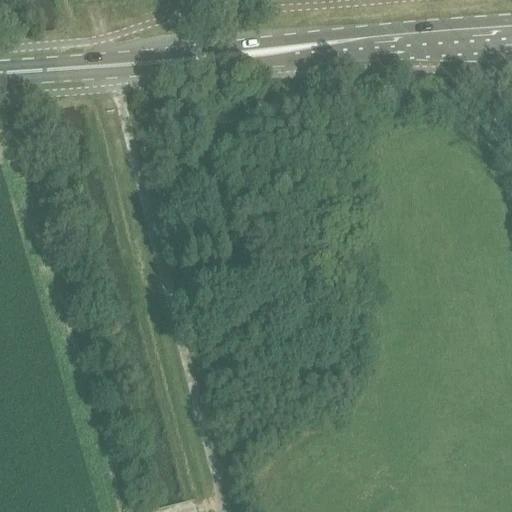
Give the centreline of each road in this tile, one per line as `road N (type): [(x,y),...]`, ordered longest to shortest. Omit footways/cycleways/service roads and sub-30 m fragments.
road 1 (tertiary): [(0,73),(511,38)]
road 2 (unclassified): [(0,309),(511,275)]
road 3 (track): [(221,511),(116,126)]
